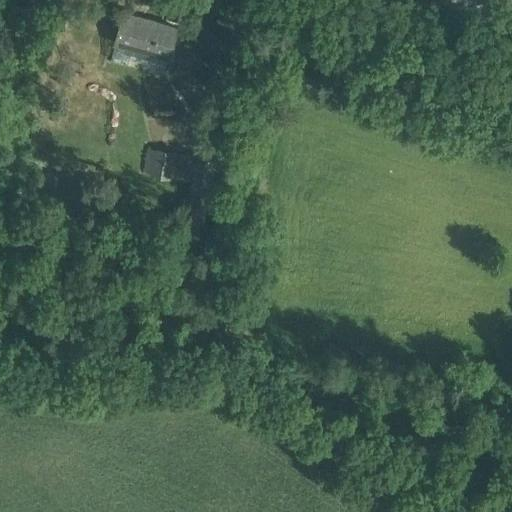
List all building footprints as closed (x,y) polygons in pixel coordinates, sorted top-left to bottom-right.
[(178,26),(124,11),(115,43),(168,57),(178,26)] [(226,131),(203,129),(200,150),(224,153),(226,131)] [(151,175),(174,178),(178,149),(156,146),(155,148),(147,147),(144,171),(152,172),(151,175)] [(198,181),(190,210),(201,214),(203,215),(211,184),(198,181)] [(190,210),(185,209),(176,238),(192,243),(201,214),(190,210)]
